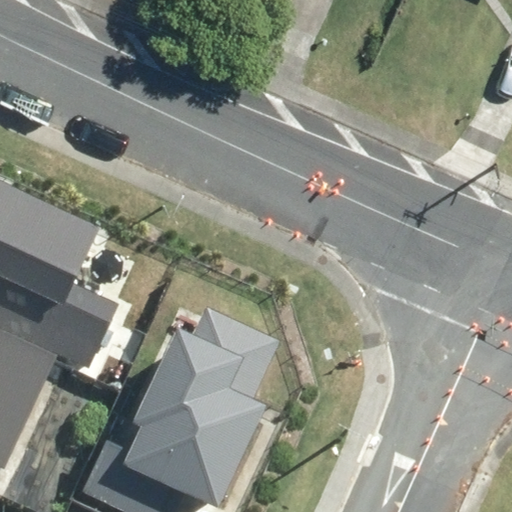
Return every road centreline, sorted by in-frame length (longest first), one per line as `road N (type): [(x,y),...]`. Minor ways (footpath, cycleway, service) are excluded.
road 1 (residential): [(505,258),(0,31)]
road 2 (residential): [(395,511),(505,258)]
